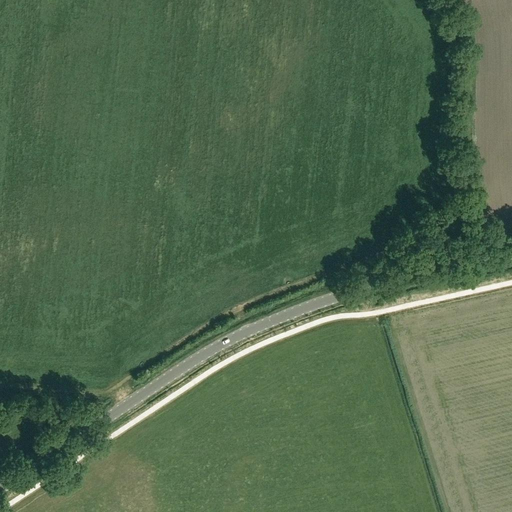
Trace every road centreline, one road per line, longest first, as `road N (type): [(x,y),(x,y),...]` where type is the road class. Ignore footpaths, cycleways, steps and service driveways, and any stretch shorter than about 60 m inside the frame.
road 1 (tertiary): [(0,489),(256,327),(363,288),(511,255)]
road 2 (track): [(0,378),(108,394),(233,310),(510,214)]
